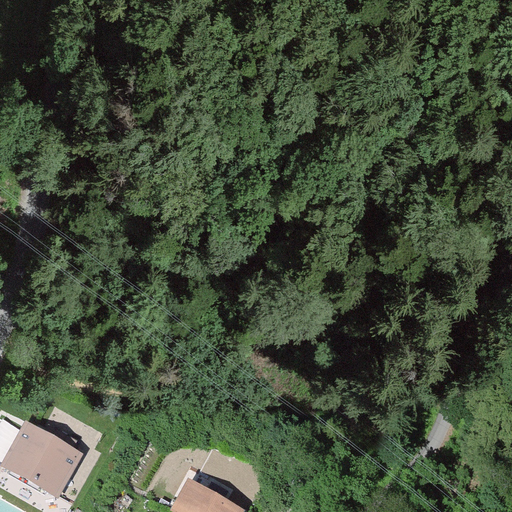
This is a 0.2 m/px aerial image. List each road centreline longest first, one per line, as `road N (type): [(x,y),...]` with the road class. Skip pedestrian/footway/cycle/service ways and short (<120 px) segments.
road 1 (unclassified): [(20,293),(64,165),(94,0)]
road 2 (track): [(364,511),(419,459),(511,293)]
